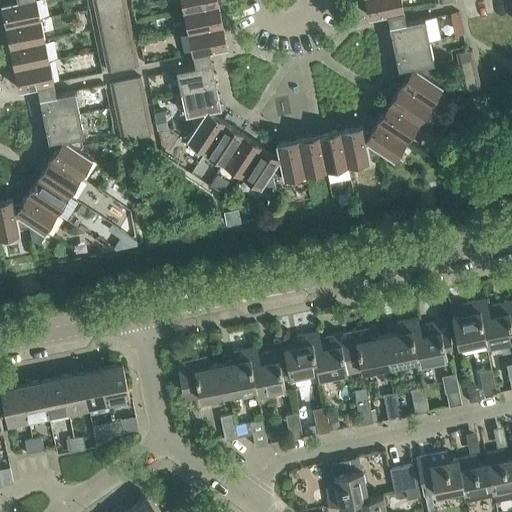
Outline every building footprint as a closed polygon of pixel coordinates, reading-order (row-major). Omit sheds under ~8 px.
[(11,0),(0,2),(5,25),(39,17),(35,0),(11,0)] [(124,0),(93,0),(108,71),(137,65),(124,0)] [(216,0),(181,0),(183,9),(217,2),(216,0)] [(400,0),(364,0),(368,17),(403,10),(400,0)] [(217,2),(183,9),(188,31),(221,24),(217,2)] [(39,17),(5,25),(9,45),(44,38),(39,17)] [(393,48),(428,41),(423,19),(389,25),(393,48)] [(221,24),(188,31),(192,53),(226,46),(221,24)] [(44,38),(9,45),(14,66),(48,59),(44,38)] [(428,41),(393,48),(398,70),(405,69),(416,67),(428,76),(431,72),(430,64),(432,63),(428,41)] [(457,53),(460,67),(464,91),(479,88),(471,50),(457,53)] [(48,59),(14,66),(18,88),(53,81),(48,59)] [(181,92),(215,85),(210,62),(176,69),(181,92)] [(399,85),(428,104),(440,86),(428,76),(416,67),(405,69),(406,75),(399,85)] [(121,140),(151,133),(140,77),(110,83),(121,140)] [(194,126),(204,110),(214,108),(219,107),(215,85),(181,92),(185,114),(188,114),(190,123),(194,126)] [(428,104),(399,85),(387,103),(416,122),(428,104)] [(44,120),(78,113),(73,91),(39,97),(44,120)] [(375,121),(404,140),(416,122),(387,103),(375,121)] [(205,150),(224,120),(215,114),(214,108),(204,110),(194,126),(186,138),(205,150)] [(164,109),(153,111),(157,130),(167,128),(164,109)] [(78,113),(44,120),(48,142),(55,141),(62,139),(78,150),(81,145),(79,136),(82,136),(78,113)] [(224,120),(205,150),(223,162),(242,132),(224,120)] [(362,132),(364,141),(379,151),(392,159),(404,140),(375,121),(369,131),(362,132)] [(339,130),(346,164),(368,160),(368,157),(376,156),(379,151),(364,141),(362,132),(361,126),(339,130)] [(318,135),(325,169),(346,164),(339,130),(318,135)] [(242,132),(223,162),(241,174),(260,144),(242,132)] [(297,139),(304,173),(325,169),(318,135),(297,139)] [(49,158),(78,177),(90,158),(78,150),(62,139),(55,141),(56,148),(49,158)] [(278,159),(268,174),(272,177),(282,175),(282,177),(304,173),(297,139),(275,143),(276,149),(278,159)] [(260,144),(241,174),(260,187),(268,174),(278,159),(276,149),(270,150),(260,144)] [(37,176),(66,195),(78,177),(49,158),(37,176)] [(217,172),(209,185),(218,192),(219,192),(228,180),(217,172)] [(268,175),(260,185),(272,193),(276,192),(274,179),(268,175)] [(25,193),(54,213),(66,195),(37,176),(25,193)] [(13,203),(15,213),(28,222),(42,231),(54,213),(25,193),(19,202),(13,203)] [(0,199),(0,235),(18,232),(17,228),(26,226),(28,222),(15,213),(13,203),(11,197),(0,199)] [(451,314),(457,344),(484,338),(485,338),(480,317),(488,315),(486,306),(487,305),(485,298),(457,304),(458,313),(451,314)] [(485,338),(484,338),(486,345),(511,339),(511,328),(510,318),(511,317),(511,299),(487,305),(486,306),(488,315),(480,317),(485,338)] [(383,334),(389,363),(416,358),(417,357),(412,336),(420,334),(418,325),(419,325),(417,317),(395,322),(397,331),(383,334)] [(417,357),(416,358),(417,365),(446,359),(444,347),(452,345),(446,319),(419,325),(418,325),(420,334),(412,336),(417,357)] [(362,369),(389,363),(383,334),(370,337),(368,327),(346,332),(350,349),(358,347),(362,369)] [(284,347),(289,374),(290,377),(317,371),(318,371),(313,349),(320,347),(318,338),(319,337),(318,330),(290,336),(292,345),(284,347)] [(318,371),(317,371),(318,378),(362,369),(358,347),(350,349),(346,332),(319,337),(318,338),(320,347),(313,349),(318,371)] [(222,363),(228,392),(254,386),(255,386),(251,365),(258,362),(257,352),(256,346),(233,350),(235,360),(222,363)] [(255,386),(254,386),(256,393),(284,387),(282,375),(289,374),(284,347),(257,352),(258,362),(251,365),(255,386)] [(228,392),(222,363),(208,365),(206,356),(177,362),(182,389),(198,386),(200,397),(228,392)] [(100,367),(107,402),(128,398),(121,363),(100,367)] [(80,371),(87,406),(107,402),(100,367),(80,371)] [(483,394),(496,391),(491,367),(478,370),(483,394)] [(87,406),(80,371),(61,375),(68,410),(87,406)] [(40,380),(47,414),(68,410),(61,375),(40,380)] [(449,406),(461,403),(456,379),(443,382),(449,406)] [(47,414),(40,380),(20,384),(28,418),(47,414)] [(28,418),(20,384),(0,387),(0,390),(7,423),(28,418)] [(415,413),(428,410),(423,386),(410,389),(415,413)] [(478,390),(467,392),(469,401),(480,399),(478,390)] [(387,418),(400,416),(395,392),(383,394),(387,418)] [(360,424),(373,421),(368,397),(355,400),(360,424)] [(317,433),(330,430),(327,417),(324,406),(312,409),(316,425),(309,427),(306,432),(307,434),(317,432),(317,433)] [(290,438),(302,436),(297,412),(285,414),(290,438)] [(220,416),(225,440),(237,438),(232,413),(220,416)] [(337,415),(327,417),(330,430),(340,428),(337,415)] [(249,422),(252,433),(254,446),(267,443),(262,419),(249,422)] [(111,421),(114,434),(123,432),(120,420),(111,421)] [(114,434),(111,421),(104,423),(106,435),(114,434)] [(467,430),(470,446),(480,444),(477,428),(467,430)] [(73,437),(76,450),(85,448),(82,435),(73,437)] [(32,438),(34,450),(43,448),(40,436),(32,438)] [(76,450),(73,437),(65,439),(68,452),(76,450)] [(34,450),(32,438),(24,439),(26,452),(34,450)] [(485,461),(492,491),(511,486),(511,456),(505,458),(503,448),(483,452),(485,461)] [(435,493),(462,487),(463,487),(457,458),(448,459),(447,450),(416,457),(421,481),(432,479),(435,493)] [(463,487),(462,487),(464,497),(492,491),(485,461),(478,463),(476,454),(457,458),(463,487)] [(362,470),(360,470),(357,457),(329,463),(334,485),(325,487),(329,506),(353,502),(353,501),(368,498),(368,497),(362,470)] [(413,464),(400,466),(389,469),(394,492),(405,490),(407,499),(420,497),(413,464)] [(130,508),(133,511),(161,511),(147,494),(130,508)] [(385,511),(382,494),(368,497),(368,498),(353,501),(353,502),(355,509),(345,511),(385,511)]
